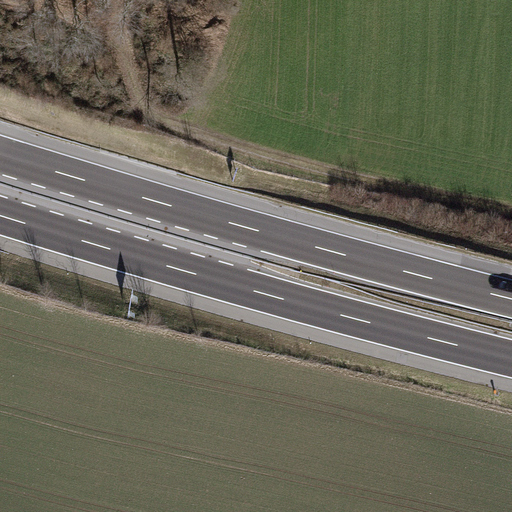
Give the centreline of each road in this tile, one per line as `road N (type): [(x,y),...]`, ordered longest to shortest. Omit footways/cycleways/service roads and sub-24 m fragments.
road 1 (motorway): [(511,298),(0,153)]
road 2 (motorway): [(0,216),(511,360)]
road 3 (track): [(511,211),(341,173),(143,109)]
